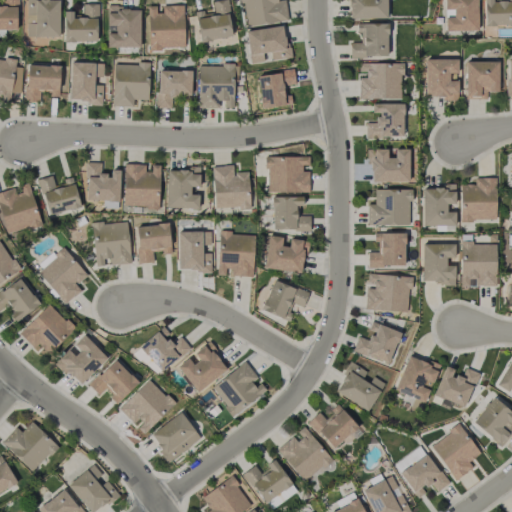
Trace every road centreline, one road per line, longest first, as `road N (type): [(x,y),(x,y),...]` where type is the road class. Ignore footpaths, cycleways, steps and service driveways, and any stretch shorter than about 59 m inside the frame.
road 1 (residential): [(143,511),(295,396),(329,333),(342,276),(340,148),(317,0)]
road 2 (residential): [(20,143),(79,134),(243,136),(336,121)]
road 3 (residential): [(0,358),(97,431),(164,511)]
road 4 (residential): [(117,303),(189,300),(314,365)]
